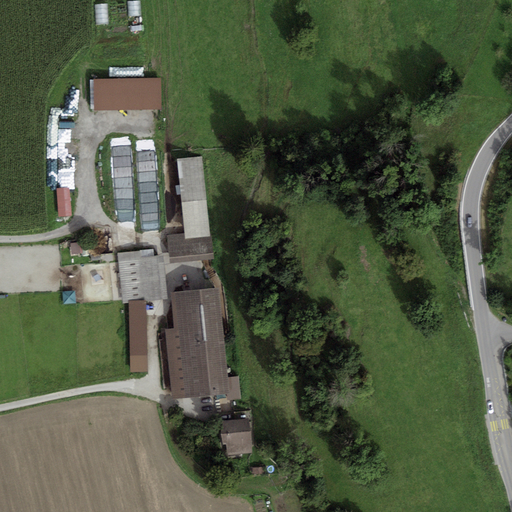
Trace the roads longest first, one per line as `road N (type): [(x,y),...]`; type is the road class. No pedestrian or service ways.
road 1 (tertiary): [(484,333),(471,196),(484,158),(511,125)]
road 2 (track): [(0,240),(69,234),(87,222),(100,205),(98,135),(115,123)]
road 3 (tertiary): [(511,488),(484,333)]
road 4 (track): [(0,408),(101,387),(155,389)]
